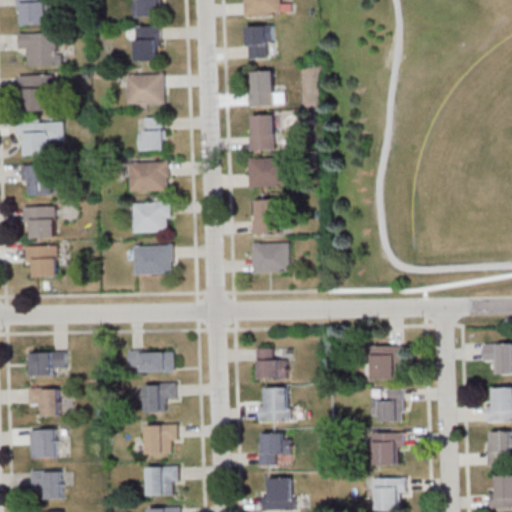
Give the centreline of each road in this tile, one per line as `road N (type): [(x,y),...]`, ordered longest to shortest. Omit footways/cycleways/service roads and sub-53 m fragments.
road 1 (residential): [(221,511),(203,0)]
road 2 (residential): [(511,307),(0,317)]
road 3 (residential): [(451,511),(445,309)]
